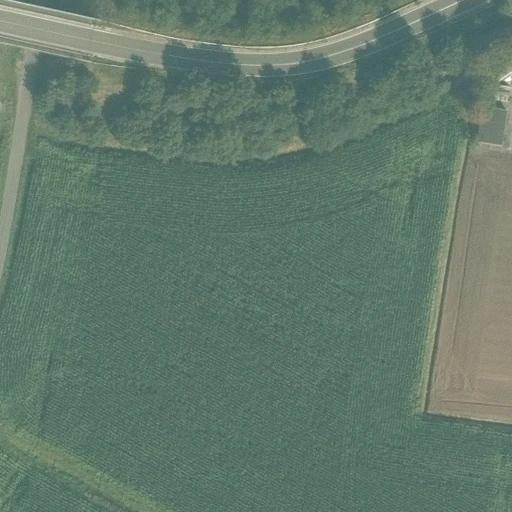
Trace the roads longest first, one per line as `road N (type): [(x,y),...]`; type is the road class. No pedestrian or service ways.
road 1 (unclassified): [(468,0),(352,50),(262,66),(198,62),(0,22)]
road 2 (unclassified): [(0,256),(41,0)]
